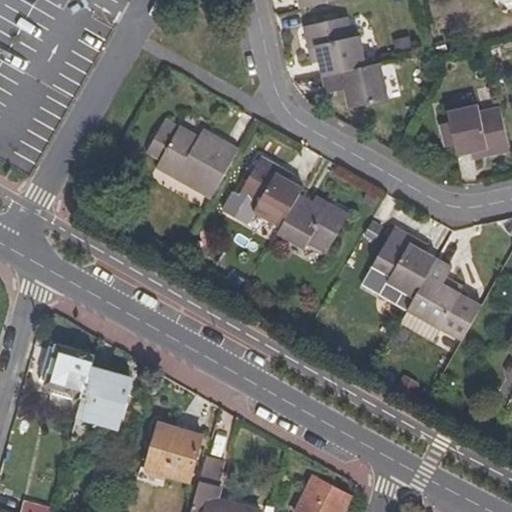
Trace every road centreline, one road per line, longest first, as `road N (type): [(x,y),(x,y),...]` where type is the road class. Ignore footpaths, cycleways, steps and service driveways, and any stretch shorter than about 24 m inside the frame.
road 1 (tertiary): [(40,261),(396,461)]
road 2 (residential): [(511,200),(441,205),(297,122),(281,107),(256,0)]
road 3 (residential): [(11,244),(147,0)]
road 4 (residential): [(0,401),(40,261)]
